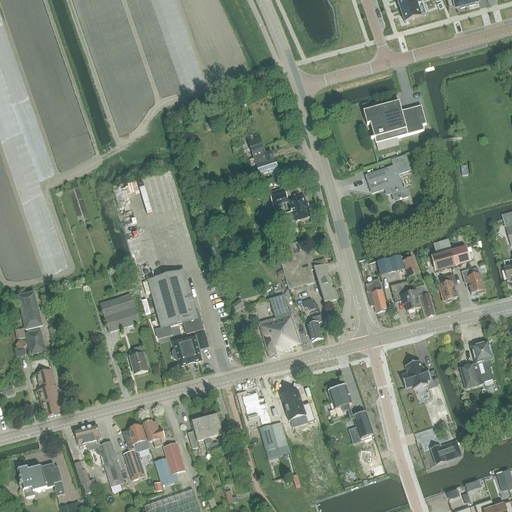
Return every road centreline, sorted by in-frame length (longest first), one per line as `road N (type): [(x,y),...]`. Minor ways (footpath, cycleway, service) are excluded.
road 1 (tertiary): [(0,440),(370,342)]
road 2 (tertiary): [(370,342),(298,87)]
road 3 (unknown): [(223,381),(174,210)]
road 4 (residential): [(370,342),(418,511)]
road 5 (tertiary): [(370,342),(511,306)]
road 6 (residential): [(511,29),(386,64)]
